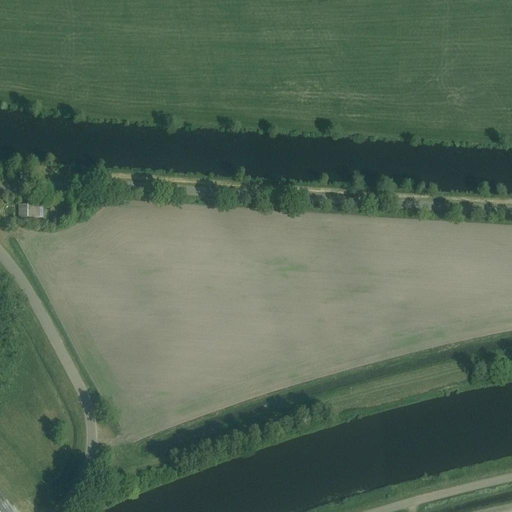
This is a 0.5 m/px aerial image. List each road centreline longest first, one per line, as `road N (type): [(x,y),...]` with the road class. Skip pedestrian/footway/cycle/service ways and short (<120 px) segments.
road 1 (unclassified): [(0,189),(106,184),(511,210)]
road 2 (unclassified): [(91,451),(82,392),(0,252)]
road 3 (unclassified): [(380,511),(511,477)]
